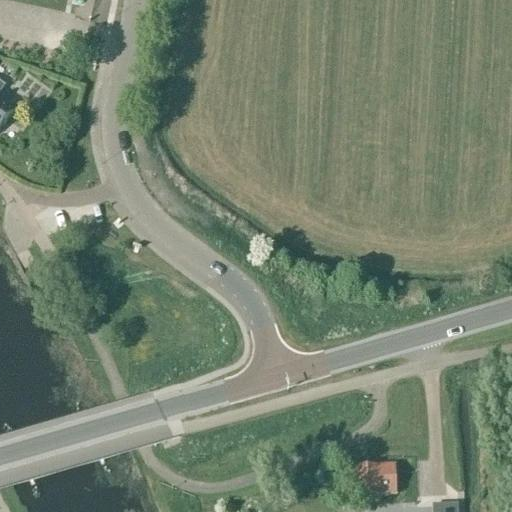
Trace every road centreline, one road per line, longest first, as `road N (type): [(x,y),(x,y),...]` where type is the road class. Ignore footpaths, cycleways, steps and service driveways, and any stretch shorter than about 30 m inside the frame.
road 1 (secondary): [(0,458),(277,376)]
road 2 (tertiary): [(277,376),(248,300),(170,238),(127,185)]
road 3 (secondary): [(277,376),(511,308)]
road 4 (tertiary): [(127,185),(112,132),(136,0)]
road 5 (residential): [(127,185),(78,201),(10,196),(0,185)]
